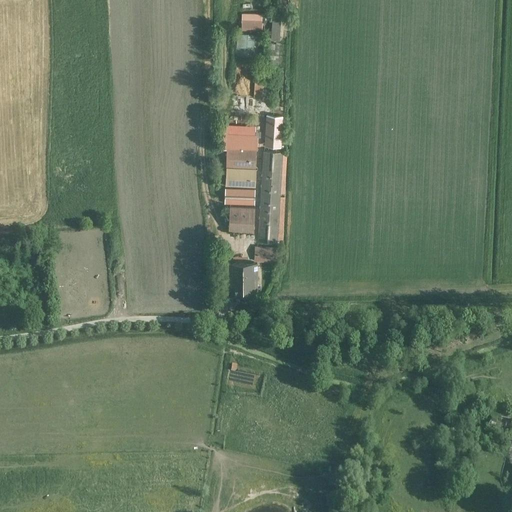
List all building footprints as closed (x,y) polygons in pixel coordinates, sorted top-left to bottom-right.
[(241,31),(262,31),(262,14),(242,13),(241,31)] [(271,40),(279,40),(281,16),(273,15),(271,40)] [(269,68),(278,68),(280,43),(271,43),(269,68)] [(254,97),(262,98),(264,82),(255,81),(254,97)] [(265,146),(281,147),(283,115),(266,114),(265,146)] [(226,148),(227,134),(227,122),(219,122),(219,148),(226,149),(226,148)] [(226,148),(257,149),(257,135),(256,135),(256,126),(228,125),(228,134),(227,134),(226,148)] [(226,167),(256,168),(256,149),(227,148),(226,167)] [(258,240),(277,242),(283,151),(263,150),(258,240)] [(225,186),(255,187),(256,169),(226,167),(225,186)] [(256,189),(225,188),(224,203),(255,204),(256,189)] [(255,207),(230,205),(228,230),(254,232),(255,207)] [(276,247),(255,246),(254,261),(276,262),(276,247)] [(228,263),(229,301),(247,300),(247,296),(257,295),(257,263),(228,263)] [(511,413),(491,409),(487,431),(510,435),(511,421),(511,413)]
